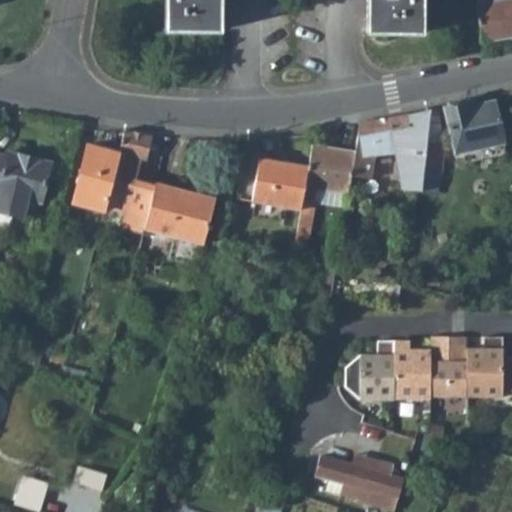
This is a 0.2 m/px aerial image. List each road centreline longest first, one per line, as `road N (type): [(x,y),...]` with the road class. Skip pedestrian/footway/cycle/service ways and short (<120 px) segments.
road 1 (residential): [(56,98),(246,116),(511,72)]
road 2 (residential): [(511,329),(398,324),(340,333),(310,415),(365,439)]
